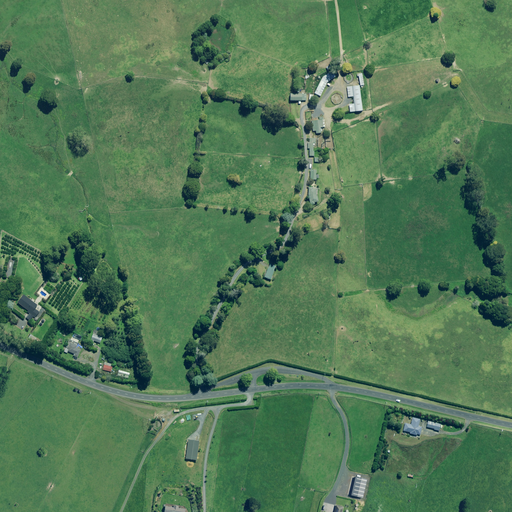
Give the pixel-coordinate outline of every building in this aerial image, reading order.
[(331,71),(324,77),(315,93),(320,96),(328,82),(335,76),(331,71)] [(362,110),(359,86),(347,87),(348,97),(353,96),(354,104),(349,104),(350,112),(362,110)] [(323,119),(323,117),(319,118),(319,120),(311,121),(313,131),(316,131),(316,134),(321,133),(320,128),(325,127),(324,119),(323,119)] [(316,170),(310,170),(310,179),(316,180),(316,178),(319,178),(319,175),(316,174),(316,170)] [(308,198),(309,198),(309,205),(314,205),(314,202),(317,202),(317,198),(317,196),(317,187),(312,187),(308,187),(308,198)] [(15,259),(8,258),(4,276),(12,278),(14,266),(15,259)] [(276,266),(270,264),(265,277),(270,279),(276,266)] [(37,305),(23,294),(17,302),(27,310),(27,312),(29,314),(26,318),(30,321),(33,316),(35,317),(39,312),(35,309),(37,305)] [(98,331),(94,330),(90,341),(93,342),(94,341),(100,343),(102,336),(97,334),(98,331)] [(79,340),(72,337),(66,348),(64,352),(67,353),(68,351),(74,354),(73,356),(77,358),(81,350),(75,348),(79,340)] [(113,365),(105,363),(103,370),(111,372),(113,365)] [(420,420),(413,418),(411,425),(405,423),(403,431),(410,432),(410,433),(416,435),(417,434),(420,435),(422,427),(418,426),(420,420)] [(441,424),(428,421),(427,427),(434,429),(434,430),(439,431),(441,424)]
